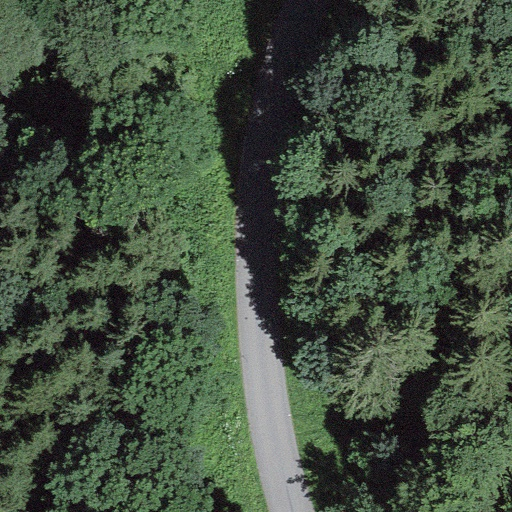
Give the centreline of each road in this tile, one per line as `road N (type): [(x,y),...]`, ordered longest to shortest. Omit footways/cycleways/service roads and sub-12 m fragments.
road 1 (unclassified): [(306,0),(273,91),(252,207),(251,334),(283,511)]
road 2 (track): [(270,435),(511,411)]
